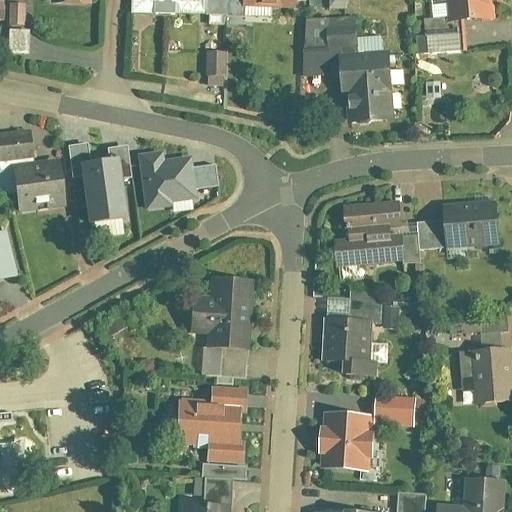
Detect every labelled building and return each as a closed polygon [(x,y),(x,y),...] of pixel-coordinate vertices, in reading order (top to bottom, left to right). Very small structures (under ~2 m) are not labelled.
[(211,15),(245,17),(246,7),(246,0),(211,0),(212,3),(211,15)] [(297,9),(297,0),(246,0),(246,7),(297,9)] [(346,9),(344,0),(328,0),(329,11),(346,9)] [(497,0),(444,0),(449,29),(501,22),(497,0)] [(21,26),(24,7),(11,4),(7,23),(21,26)] [(343,79),(341,58),(355,57),(353,23),(306,24),(306,80),(343,79)] [(28,55),(28,31),(7,31),(7,55),(28,55)] [(230,54),(212,53),(211,77),(229,77),(230,54)] [(394,126),(389,55),(355,57),(341,58),(343,79),(344,99),(350,99),(352,129),(394,126)] [(30,132),(0,135),(0,164),(33,161),(30,132)] [(162,156),(138,159),(145,218),(172,215),(171,207),(196,204),(191,163),(163,166),(162,156)] [(57,162),(10,168),(16,217),(64,211),(57,162)] [(119,165),(79,169),(86,230),(125,226),(119,165)] [(502,203),(443,205),(445,251),(503,249),(502,203)] [(399,214),(339,216),(341,263),(401,261),(399,214)] [(4,236),(0,237),(0,288),(19,283),(4,236)] [(256,286),(215,283),(209,351),(246,354),(248,324),(253,325),(256,286)] [(374,325),(329,321),(326,367),(344,368),(343,383),(376,385),(378,365),(371,364),(374,325)] [(511,347),(461,350),(463,414),(511,411),(511,347)] [(239,452),(243,405),(189,401),(186,447),(239,452)] [(373,419),(326,415),(322,469),(368,473),(373,419)] [(504,511),(505,484),(465,483),(464,511),(427,510),(427,511),(504,511)] [(424,511),(424,495),(396,494),(395,511),(424,511)]
